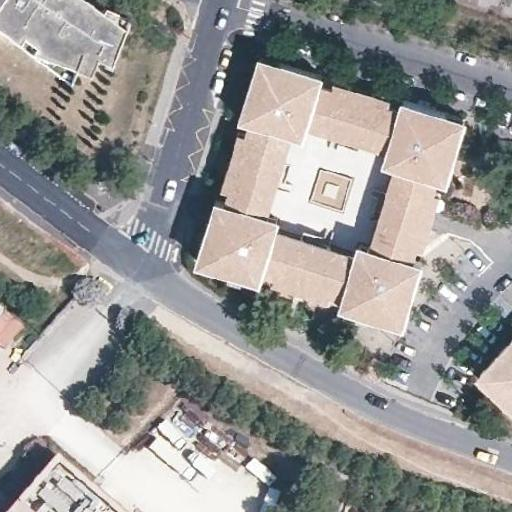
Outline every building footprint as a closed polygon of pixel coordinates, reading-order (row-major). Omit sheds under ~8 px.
[(0,0),(0,36),(11,44),(20,52),(66,70),(82,75),(87,59),(102,66),(116,29),(94,13),(75,0),(0,0)] [(120,18),(97,8),(94,13),(116,29),(120,18)] [(66,70),(20,52),(61,82),(66,70)] [(262,55),(256,74),(281,60),(262,55)] [(447,178),(461,135),(447,111),(281,60),(256,74),(242,118),(250,121),(247,132),(230,187),(226,201),(218,198),(205,241),(218,265),(243,273),(242,275),(261,281),(261,277),(386,316),(410,302),(423,260),(415,257),(418,244),(423,229),(430,230),(438,205),(432,204),(436,189),(440,176),(447,178)] [(466,117),(447,111),(461,135),(466,117)] [(240,130),(223,185),(230,187),(247,132),(240,130)] [(436,189),(432,204),(438,205),(442,191),(436,189)] [(423,229),(418,244),(426,247),(430,230),(423,229)] [(205,241),(199,260),(218,265),(205,241)] [(410,302),(386,316),(404,322),(410,302)] [(0,347),(21,321),(0,304),(0,347)] [(511,338),(481,373),(511,401),(511,338)] [(389,364),(374,355),(366,370),(381,379),(389,364)] [(24,505),(32,511),(125,511),(64,459),(24,505)] [(268,485),(276,476),(254,459),(247,468),(268,485)]
